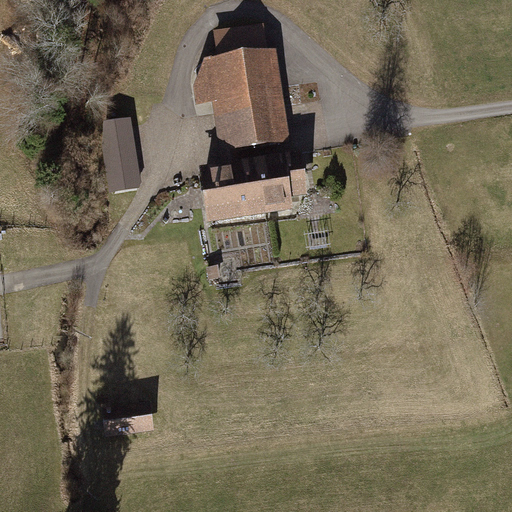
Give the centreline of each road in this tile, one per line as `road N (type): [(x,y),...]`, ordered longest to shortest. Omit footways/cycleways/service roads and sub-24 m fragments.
road 1 (track): [(1,292),(98,272),(152,194),(174,112)]
road 2 (track): [(90,511),(96,491),(85,343),(98,272)]
